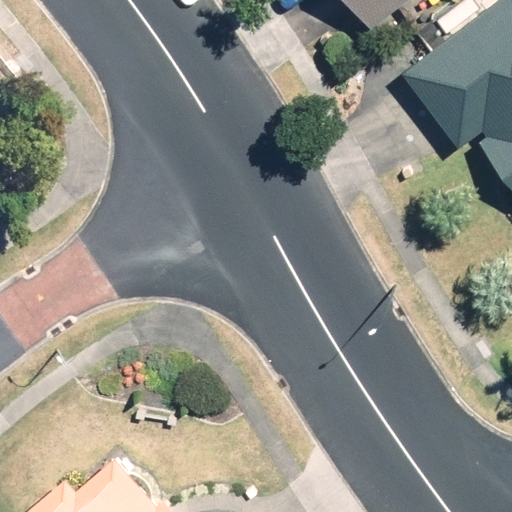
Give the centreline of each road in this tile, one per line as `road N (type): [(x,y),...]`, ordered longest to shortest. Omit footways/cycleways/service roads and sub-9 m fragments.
road 1 (residential): [(456,511),(235,169)]
road 2 (residential): [(235,169),(0,333)]
road 3 (residential): [(235,169),(172,57),(127,0)]
